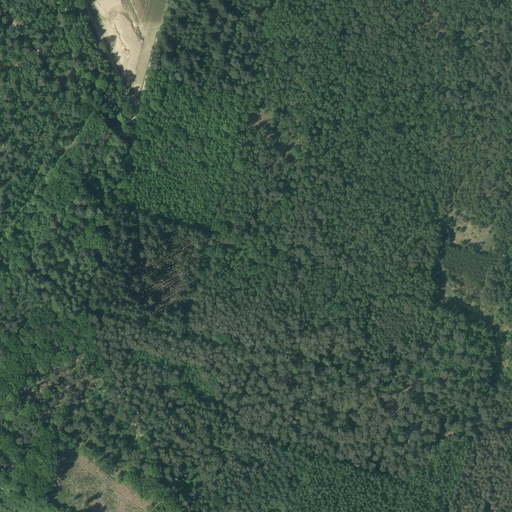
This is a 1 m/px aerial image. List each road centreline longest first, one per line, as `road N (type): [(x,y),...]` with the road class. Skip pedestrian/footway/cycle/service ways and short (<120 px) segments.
road 1 (track): [(167,0),(73,323)]
road 2 (track): [(73,323),(183,511)]
road 3 (track): [(135,117),(78,98),(0,7)]
road 4 (track): [(252,347),(208,511)]
road 5 (track): [(135,114),(82,0)]
